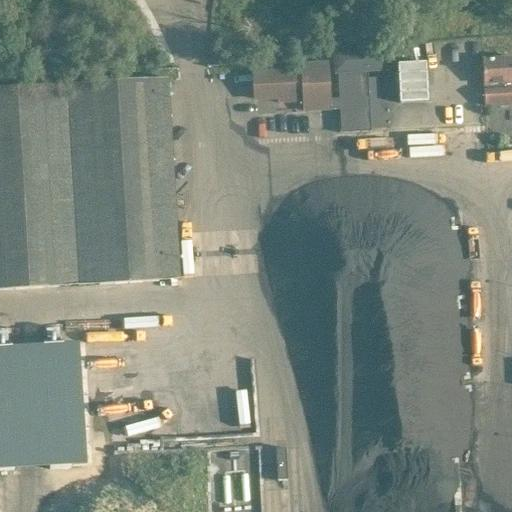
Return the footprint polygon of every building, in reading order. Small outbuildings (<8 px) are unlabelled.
[(386,49),(332,52),(334,74),(387,71),(386,49)] [(511,58),(483,60),(484,85),(485,85),(486,107),(511,105),(511,58)] [(331,100),(329,62),(300,64),(300,71),(255,73),(256,99),(277,98),(277,104),(304,102),(303,112),(341,109),(342,133),(370,132),(367,73),(338,74),(339,100),(331,100)] [(398,65),(400,104),(428,102),(426,63),(398,65)] [(0,290),(180,280),(168,78),(0,88),(0,290)] [(82,338),(0,343),(0,471),(89,465),(82,338)]
